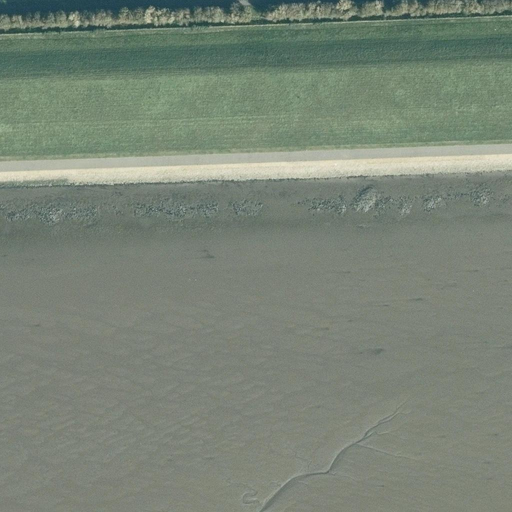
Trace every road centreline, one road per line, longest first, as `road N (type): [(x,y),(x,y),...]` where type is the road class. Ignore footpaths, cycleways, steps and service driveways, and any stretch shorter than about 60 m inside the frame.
road 1 (track): [(511,149),(0,168)]
road 2 (unclassified): [(224,0),(0,8)]
